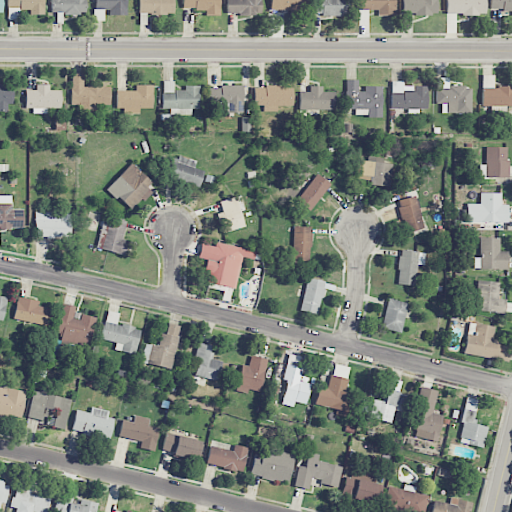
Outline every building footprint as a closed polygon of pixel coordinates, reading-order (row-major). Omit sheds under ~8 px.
[(7,0),(7,9),(29,8),(29,14),(44,14),(43,0),(7,0)] [(85,0),(50,0),(50,13),(85,14),(85,0)] [(93,0),(94,20),(106,20),(106,15),(126,15),(126,0),(93,0)] [(138,0),(139,14),(174,13),(173,0),(138,0)] [(182,0),(182,9),(205,9),(205,15),(219,15),(219,0),(182,0)] [(226,0),(226,14),(261,14),(261,0),(226,0)] [(269,0),(270,9),(289,10),(289,13),(306,13),(306,0),(269,0)] [(349,15),(349,0),(315,0),(315,15),(349,15)] [(358,0),(359,9),(377,9),(377,15),(395,15),(394,0),(358,0)] [(402,0),(402,14),(437,15),(437,0),(402,0)] [(485,0),(445,0),(446,14),(485,14),(485,0)] [(511,15),(511,0),(489,0),(489,9),(511,10),(511,15)] [(110,85),(83,85),(83,73),(71,73),(71,109),(97,109),(97,105),(110,105),(110,85)] [(511,106),(511,86),(494,87),(494,75),(482,75),(481,106),(511,106)] [(345,109),(354,109),(354,116),(381,116),(381,86),(359,86),(359,79),(345,79),(345,109)] [(199,86),(184,85),(184,90),(173,90),(174,81),(162,81),(161,109),(169,109),(169,114),(191,115),(191,108),(198,108),(199,86)] [(403,85),(403,81),(390,81),(390,108),(427,109),(427,86),(403,85)] [(0,84),(0,109),(11,110),(11,84),(0,84)] [(61,108),(61,90),(49,90),(49,84),(35,85),(35,90),(25,90),(25,108),(32,108),(32,113),(47,113),(47,108),(61,108)] [(116,91),(116,108),(124,108),(124,114),(139,114),(139,108),(152,108),(152,85),(135,84),(135,91),(116,91)] [(243,86),(208,86),(208,112),(242,112),(243,86)] [(277,105),(293,106),(293,87),(254,86),(253,105),(263,106),(263,112),(277,112),(277,105)] [(299,109),(334,110),(335,92),(322,91),(322,86),(309,86),(309,92),(299,91),(299,109)] [(471,113),(471,87),(436,87),(436,104),(443,104),(443,113),(471,113)] [(507,147),(485,147),(486,164),(479,164),(480,177),(508,177),(507,147)] [(203,170),(194,168),(196,160),(172,155),(167,179),(200,185),(203,170)] [(392,164),(383,162),(383,158),(363,156),(361,177),(370,178),(369,184),(389,186),(392,164)] [(106,188),(129,210),(153,184),(131,162),(106,188)] [(329,183),(316,174),(296,201),(310,211),(329,183)] [(501,193),(480,192),(480,203),(467,203),(466,222),(507,222),(508,205),(501,205),(501,193)] [(396,201),(405,233),(424,228),(414,195),(396,201)] [(217,213),(222,233),(244,227),(237,197),(219,201),(222,212),(217,213)] [(12,203),(0,202),(0,228),(23,229),(23,209),(12,209),(12,203)] [(70,237),(70,213),(35,212),(34,237),(70,237)] [(123,255),(127,241),(121,239),(126,221),(110,216),(100,249),(123,255)] [(310,226),(292,227),(293,263),(311,262),(310,226)] [(507,269),(508,251),(500,251),(500,237),(480,237),(479,257),(474,257),(474,269),(507,269)] [(234,288),(241,257),(253,260),(255,250),(216,242),(215,247),(200,243),(197,258),(206,260),(204,270),(209,271),(207,282),(234,288)] [(424,265),(425,252),(399,250),(397,284),(415,285),(416,265),(424,265)] [(325,281),(307,277),(299,310),(317,314),(325,281)] [(499,282),(478,280),(476,311),(504,313),(505,299),(497,299),(499,282)] [(12,318),(46,327),(51,309),(38,306),(39,302),(18,296),(12,318)] [(400,332),(408,303),(389,298),(381,328),(400,332)] [(95,317),(76,313),(77,307),(63,304),(55,341),(90,348),(95,317)] [(101,339),(116,342),(114,350),(135,354),(140,328),(116,324),(119,313),(106,310),(101,339)] [(170,369),(181,326),(168,323),(166,334),(161,333),(158,346),(145,343),(141,362),(170,369)] [(463,354),(503,360),(505,347),(499,346),(499,340),(492,339),(494,326),(477,324),(475,335),(466,334),(463,354)] [(213,345),(198,343),(193,376),(218,380),(222,360),(211,359),(213,345)] [(265,358),(250,356),(249,365),(240,364),(236,391),(247,393),(247,390),(261,392),(265,358)] [(351,417),(356,394),(344,392),(349,367),(333,364),(328,389),(318,386),(314,404),(337,409),(336,414),(351,417)] [(280,399),(305,404),(309,383),(299,381),(302,367),(287,365),(280,399)] [(368,418),(391,422),(394,410),(403,412),(406,394),(398,392),(401,381),(389,378),(384,401),(372,399),(368,418)] [(0,414),(21,418),(26,392),(0,386),(0,414)] [(411,436),(437,441),(443,415),(433,413),(438,390),(422,387),(411,436)] [(71,399),(33,391),(27,416),(47,420),(46,425),(64,429),(71,399)] [(478,400),(467,397),(458,442),(483,448),(488,427),(473,423),(478,400)] [(115,414),(90,408),(90,413),(76,409),(71,431),(109,440),(115,414)] [(118,436),(141,441),(140,447),(153,450),(158,428),(147,425),(149,418),(134,415),(132,422),(122,420),(118,436)] [(202,440),(165,433),(161,450),(172,452),(172,455),(198,461),(202,440)] [(209,446),(206,465),(243,471),(247,447),(234,445),(233,450),(209,446)] [(294,454),(257,446),(251,475),(288,483),(294,454)] [(341,466),(317,461),(318,454),(308,452),(305,467),(298,465),(293,486),(308,489),(310,477),(319,479),(318,483),(337,487),(341,466)] [(360,472),(347,470),(342,497),(371,502),(375,483),(359,480),(360,472)] [(0,508),(2,509),(8,483),(0,481),(0,508)] [(46,511),(50,498),(29,494),(31,487),(16,484),(11,507),(16,508),(15,511),(46,511)] [(423,511),(427,495),(414,492),(415,487),(403,484),(403,489),(388,486),(384,506),(410,511),(423,511)] [(94,511),(96,502),(80,500),(79,505),(72,503),(73,497),(57,494),(54,510),(58,511),(94,511)] [(448,503),(433,500),(430,511),(469,511),(471,502),(450,497),(448,503)]
